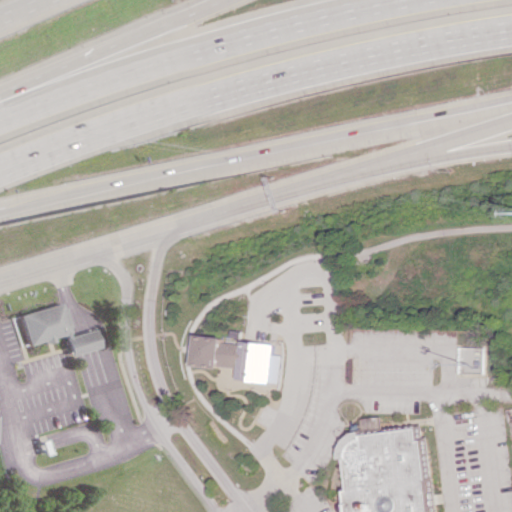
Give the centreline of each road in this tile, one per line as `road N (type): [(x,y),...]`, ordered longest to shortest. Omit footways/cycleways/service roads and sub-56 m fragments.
road 1 (motorway): [(0,171),(274,77),(511,28)]
road 2 (motorway): [(0,213),(511,96)]
road 3 (motorway): [(391,0),(247,35),(0,118)]
road 4 (residential): [(246,511),(177,421),(152,360),(150,294),(168,228)]
road 5 (residential): [(78,255),(115,268),(124,282),(139,393),(215,511)]
road 6 (motorway): [(219,0),(0,110)]
road 7 (motorway): [(168,228),(392,159)]
road 8 (motorway): [(392,159),(511,120)]
road 9 (motorway): [(392,159),(511,145)]
